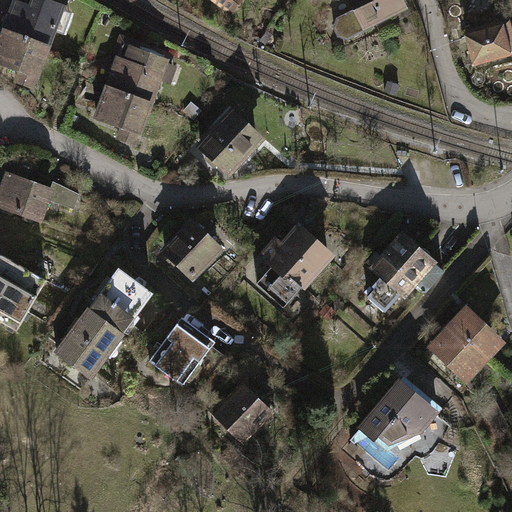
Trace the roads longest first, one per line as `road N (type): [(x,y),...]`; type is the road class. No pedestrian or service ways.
road 1 (residential): [(511,197),(459,211),(283,184),(155,196),(0,122)]
road 2 (residential): [(422,0),(454,102),(511,121)]
